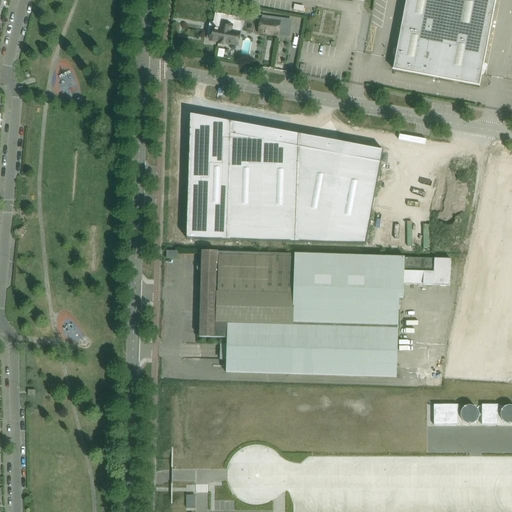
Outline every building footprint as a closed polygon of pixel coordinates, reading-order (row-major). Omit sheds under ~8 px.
[(479,87),(495,0),(406,0),(393,70),(479,87)] [(241,21),(235,20),(235,17),(215,13),(213,24),(214,24),(213,28),(212,27),(212,30),(209,29),(208,36),(210,37),(210,39),(218,41),(218,42),(228,44),(228,43),(237,44),(239,33),(242,30),(243,25),(241,21)] [(279,23),(266,21),(261,20),(259,33),(278,36),(279,23)] [(186,115),(183,239),(447,248),(462,166),(370,149),(335,175),(318,152),(294,148),(295,135),(186,115)] [(323,376),(327,255),(202,251),(199,337),(227,338),(226,373),(323,376)] [(403,299),(403,285),(405,258),(327,255),(323,376),(396,378),(399,299),(403,299)] [(450,286),(450,260),(405,258),(403,285),(450,286)] [(477,372),(476,378),(489,381),(491,374),(477,372)] [(458,406),(434,406),(434,426),(458,426),(458,406)] [(498,406),(482,406),(482,426),(498,426),(498,406)] [(262,410),(193,411),(193,431),(233,431),(233,432),(315,431),(315,423),(262,424),(262,410)] [(175,509),(185,509),(185,491),(175,492),(175,509)]
